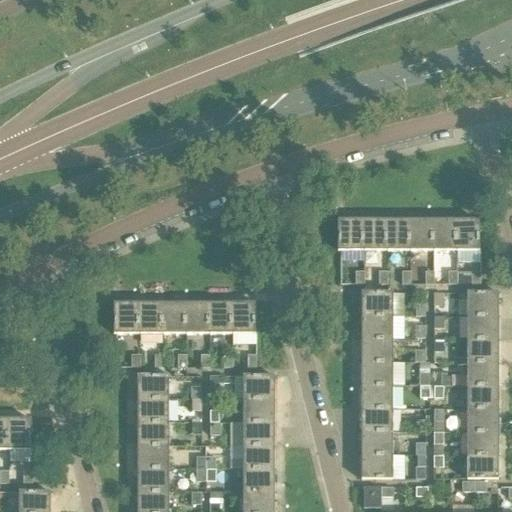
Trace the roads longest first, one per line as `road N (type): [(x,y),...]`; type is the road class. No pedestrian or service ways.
road 1 (secondary): [(0,212),(295,104),(511,44)]
road 2 (residential): [(90,511),(23,277),(170,206),(253,178)]
road 3 (residential): [(253,178),(337,511)]
road 4 (secondary): [(218,0),(0,96)]
road 5 (residential): [(479,116),(253,178)]
road 6 (residential): [(511,249),(479,116)]
